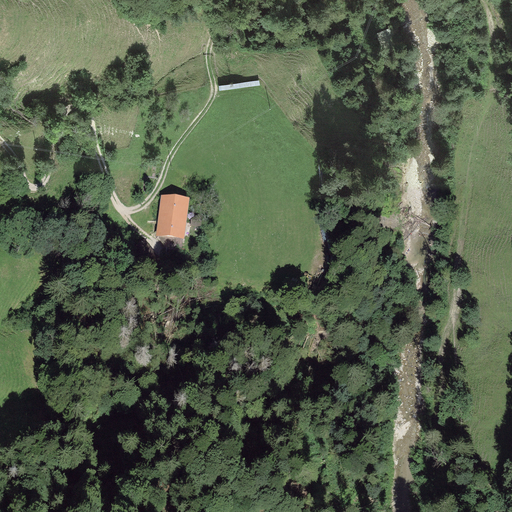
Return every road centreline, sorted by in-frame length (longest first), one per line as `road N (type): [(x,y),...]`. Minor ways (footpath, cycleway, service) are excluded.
road 1 (track): [(0,140),(37,184),(62,132),(84,113),(117,205),(140,207),(214,90),(208,0)]
road 2 (track): [(482,0),(493,33),(492,79),(467,176),(452,311)]
